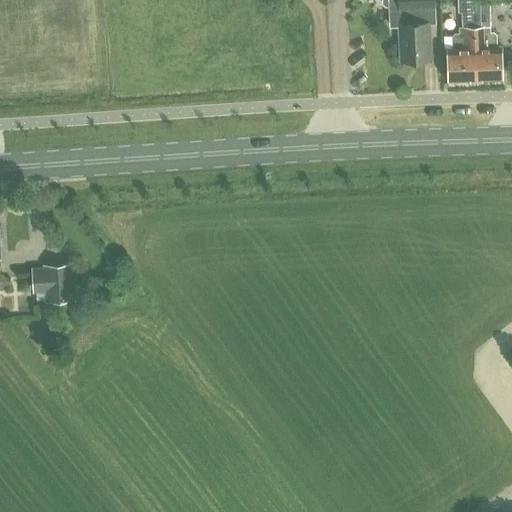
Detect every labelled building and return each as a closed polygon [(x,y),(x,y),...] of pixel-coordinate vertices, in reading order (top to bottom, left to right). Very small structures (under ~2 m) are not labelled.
[(399,24),(430,22),(435,22),(434,0),(381,0),(382,4),(385,6),(390,6),(391,25),(399,24)] [(452,47),(447,47),(448,80),(476,80),(474,21),(475,9),(474,0),(457,0),(458,9),(462,9),(462,25),(459,26),(459,31),(455,32),(452,35),(452,47)] [(474,0),(475,9),(474,21),(476,80),(504,79),(503,45),(498,46),(497,35),(494,32),(491,32),(491,26),(490,9),(490,0),(474,0)] [(430,22),(399,24),(401,60),(432,58),(430,22)] [(75,298),(73,262),(43,264),(43,265),(31,267),(33,292),(45,291),(45,301),(75,298)] [(25,323),(44,322),(44,307),(24,308),(25,323)]
